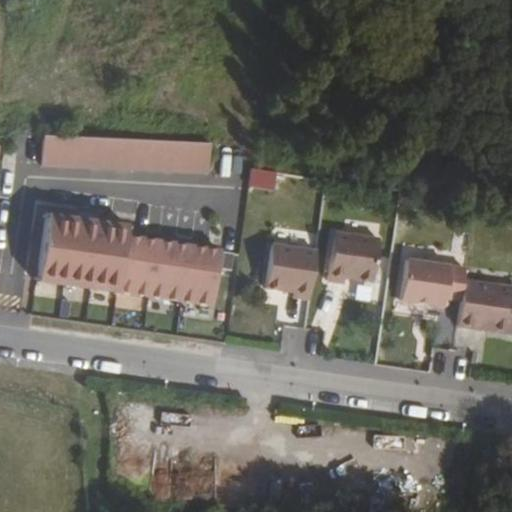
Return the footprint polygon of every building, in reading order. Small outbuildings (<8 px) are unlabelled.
[(37,175),(201,196),(205,166),(40,145),(37,175)] [(252,167),(249,185),(273,189),(277,171),(252,167)] [(155,233),(44,217),(35,283),(210,307),(218,251),(153,242),(155,233)] [(325,283),(341,285),(342,280),(370,284),(376,241),(332,234),(325,283)] [(291,299),(307,301),(314,253),(269,247),(263,290),(292,294),(291,299)] [(442,299),(458,302),(461,282),(463,270),(403,261),(398,301),(441,308),(442,299)] [(458,302),(455,327),(509,335),(511,312),(511,289),(461,282),(458,302)] [(87,466),(107,465),(105,440),(85,441),(87,466)]
